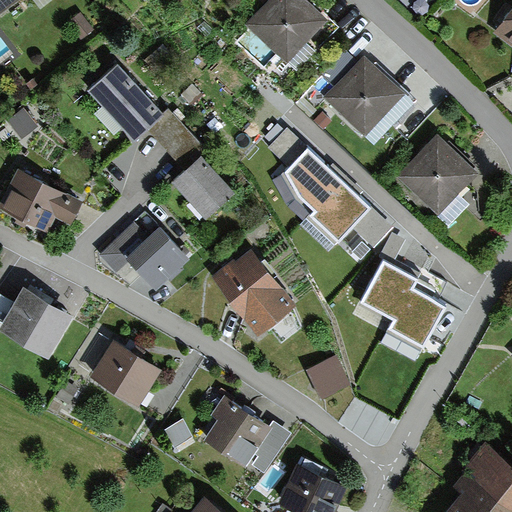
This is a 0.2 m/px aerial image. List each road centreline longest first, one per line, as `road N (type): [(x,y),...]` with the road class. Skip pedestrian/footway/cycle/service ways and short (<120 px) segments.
road 1 (residential): [(389,473),(134,304),(0,238)]
road 2 (residential): [(511,252),(389,473)]
road 3 (residential): [(511,147),(361,0)]
